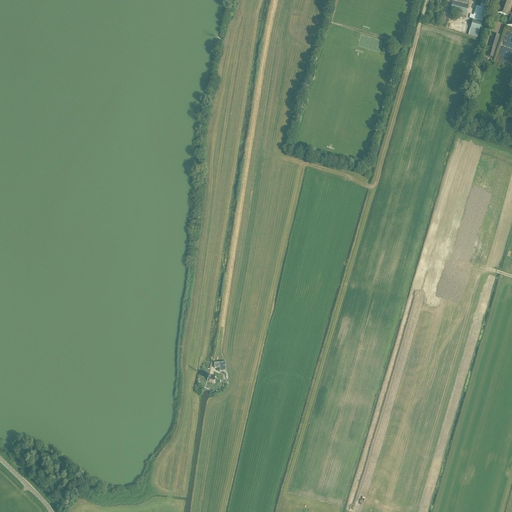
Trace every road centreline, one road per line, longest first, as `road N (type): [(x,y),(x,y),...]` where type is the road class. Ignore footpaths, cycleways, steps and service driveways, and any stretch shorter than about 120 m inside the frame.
road 1 (track): [(278,157),(373,187),(344,291)]
road 2 (track): [(426,0),(373,187)]
